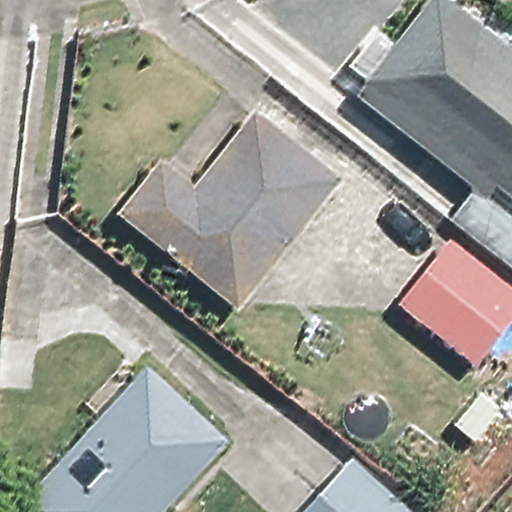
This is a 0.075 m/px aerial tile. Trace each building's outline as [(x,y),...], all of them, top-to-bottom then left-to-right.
[(511,51),(442,0),(417,0),(349,91),(511,212),(511,51)] [(187,187),(152,158),(106,213),(233,311),(336,177),(246,109),(187,187)] [(511,286),(446,234),(391,303),(469,364),(511,309),(511,286)] [(4,511),(157,511),(224,441),(139,363),(2,509),(4,511)] [(406,511),(345,455),(291,511),(406,511)] [(511,511),(511,494),(501,506),(506,511),(511,511)]
